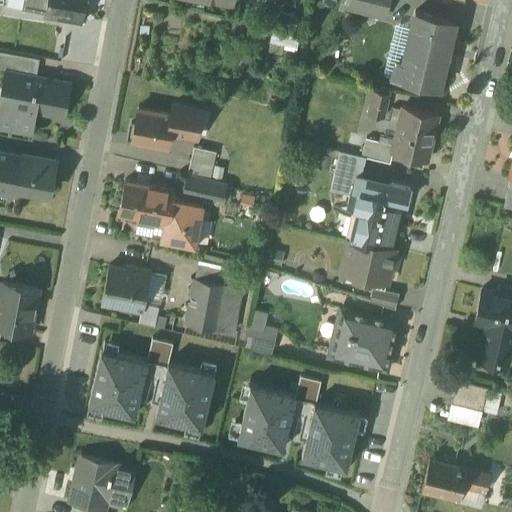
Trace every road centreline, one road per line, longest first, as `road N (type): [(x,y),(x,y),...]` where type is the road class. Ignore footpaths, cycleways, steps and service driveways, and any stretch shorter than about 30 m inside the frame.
road 1 (residential): [(505,0),(383,511)]
road 2 (residential): [(25,511),(121,0)]
